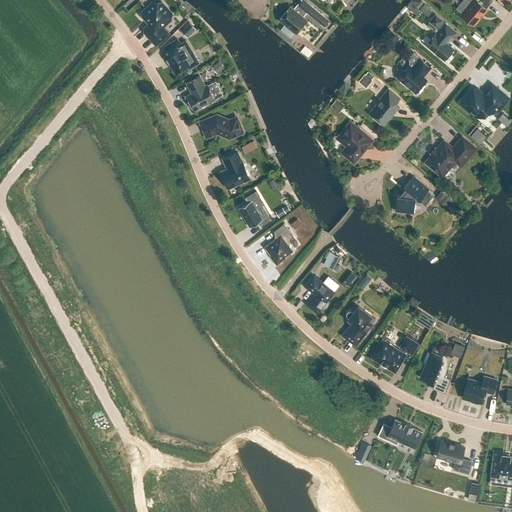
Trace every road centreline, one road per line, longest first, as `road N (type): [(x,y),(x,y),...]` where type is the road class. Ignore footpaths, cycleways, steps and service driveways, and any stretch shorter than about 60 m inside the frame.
road 1 (residential): [(511,430),(417,403),(306,329),(228,234),(166,97),(129,39)]
road 2 (residential): [(129,39),(1,196),(131,439),(145,511)]
road 3 (residential): [(366,190),(511,18)]
